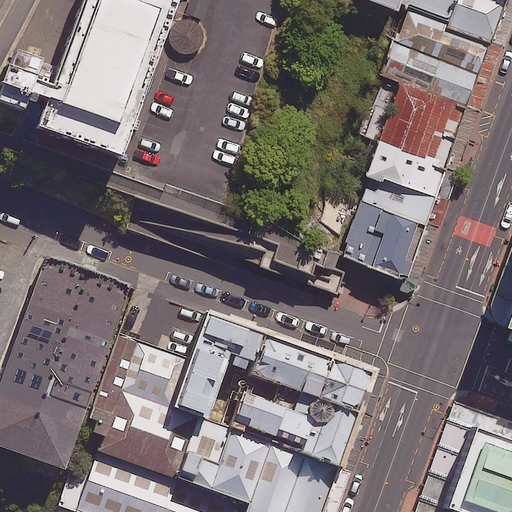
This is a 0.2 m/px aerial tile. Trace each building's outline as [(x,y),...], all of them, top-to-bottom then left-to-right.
[(124,158),(180,0),(84,0),(39,127),(124,158)] [(421,11),(491,35),(502,0),(399,0),(398,3),(421,11)] [(412,35),(483,63),(491,35),(421,11),(411,35),(412,35)] [(417,77),(469,97),(483,63),(412,35),(411,35),(398,70),(417,77)] [(469,97),(417,77),(385,160),(438,180),(469,97)] [(413,267),(434,212),(342,177),(331,207),(304,197),(287,241),(357,268),(364,249),(413,267)] [(511,231),(479,317),(511,329),(511,231)] [(129,290),(50,261),(0,396),(0,443),(64,467),(129,290)] [(273,439),(345,465),(377,374),(208,314),(192,359),(120,333),(89,419),(107,426),(100,444),(175,478),(198,413),(273,439)] [(248,497),(267,446),(201,423),(182,473),(248,497)] [(511,511),(511,440),(467,424),(438,504),(460,511),(511,511)] [(252,511),(326,511),(342,473),(277,450),(257,501),(252,511)] [(237,511),(240,505),(98,457),(75,511),(237,511)]
